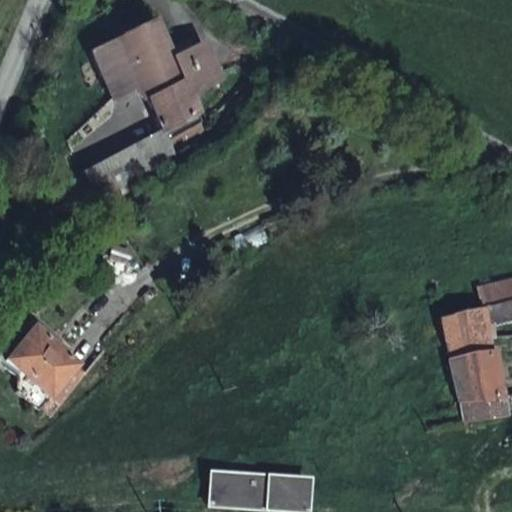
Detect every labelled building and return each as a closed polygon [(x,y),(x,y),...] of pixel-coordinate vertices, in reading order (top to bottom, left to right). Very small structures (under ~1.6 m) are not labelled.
[(137,87),(159,130),(168,147),(195,133),(189,122),(196,117),(184,93),(215,77),(197,42),(166,57),(148,21),(113,39),(137,87)] [(137,87),(113,39),(87,52),(110,100),(137,87)] [(159,130),(104,158),(77,173),(98,212),(131,190),(128,184),(174,160),(168,147),(159,130)] [(511,317),(511,298),(437,316),(457,402),(460,402),(465,421),(489,419),(484,400),(502,395),(491,349),(487,350),(481,325),(511,317)] [(77,369),(32,330),(5,361),(49,399),(77,369)] [(200,508),(261,511),(303,511),(305,478),(202,472),(200,508)]
